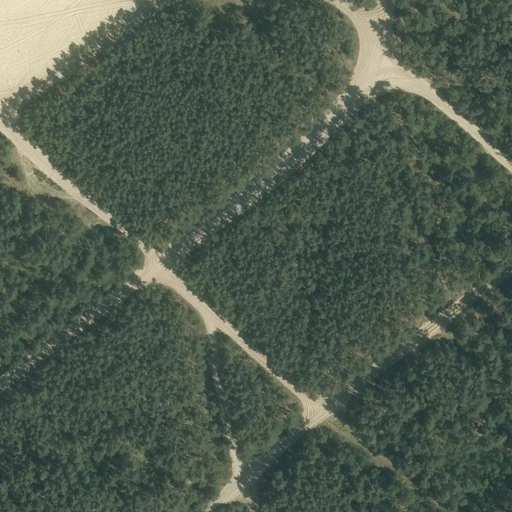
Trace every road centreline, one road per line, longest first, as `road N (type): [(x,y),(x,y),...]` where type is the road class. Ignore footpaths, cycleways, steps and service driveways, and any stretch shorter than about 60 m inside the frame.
road 1 (track): [(511,267),(339,399),(312,406),(0,115)]
road 2 (unknown): [(368,61),(344,104),(309,141),(157,265)]
road 3 (unknown): [(242,480),(323,407),(450,511)]
road 4 (track): [(511,167),(397,66),(382,29),(389,0)]
road 5 (unknown): [(0,384),(157,265)]
road 6 (unknown): [(242,480),(215,377),(209,312)]
